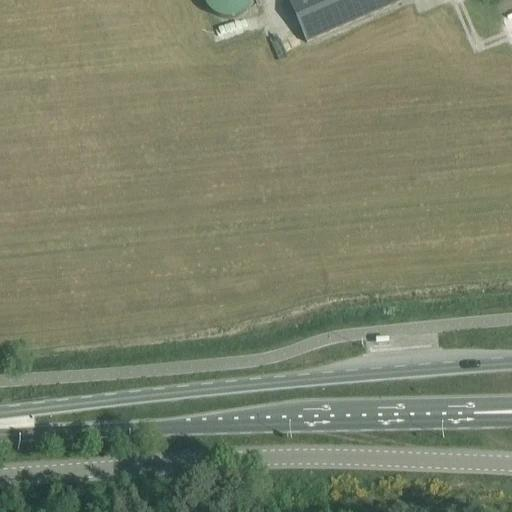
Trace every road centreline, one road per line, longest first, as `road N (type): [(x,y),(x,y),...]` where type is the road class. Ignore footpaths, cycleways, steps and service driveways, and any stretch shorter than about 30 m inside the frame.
road 1 (primary): [(511,362),(46,409),(0,422)]
road 2 (unclassified): [(0,476),(326,456),(511,463)]
road 3 (primary): [(0,428),(468,413)]
